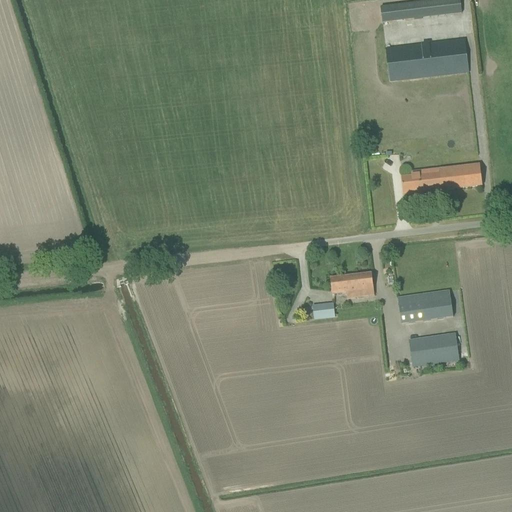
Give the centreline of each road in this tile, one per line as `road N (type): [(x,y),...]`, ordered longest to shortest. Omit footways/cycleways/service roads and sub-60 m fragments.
road 1 (unclassified): [(256,249),(511,219)]
road 2 (track): [(111,268),(256,249)]
